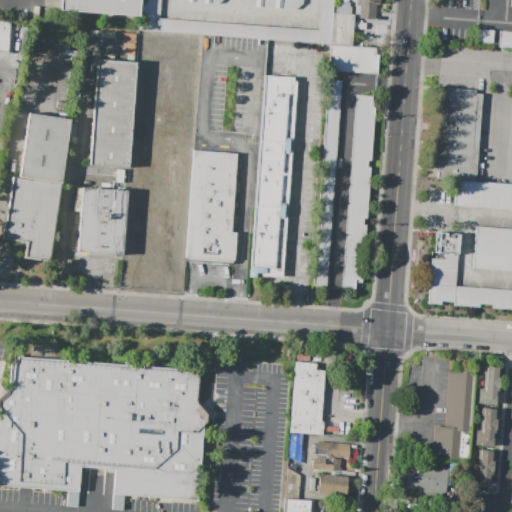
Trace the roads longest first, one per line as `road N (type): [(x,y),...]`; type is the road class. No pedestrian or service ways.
road 1 (residential): [(373,511),(413,0)]
road 2 (residential): [(440,333),(0,300)]
